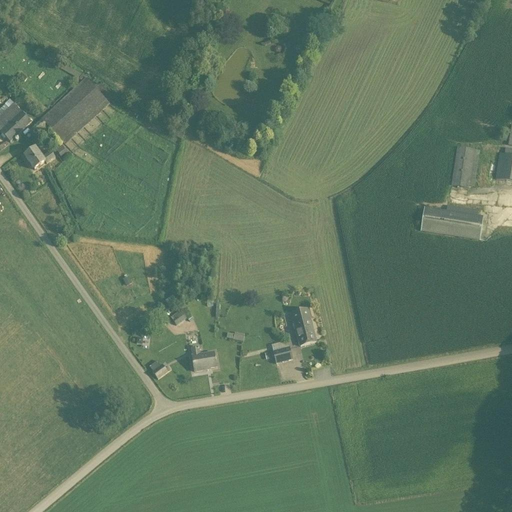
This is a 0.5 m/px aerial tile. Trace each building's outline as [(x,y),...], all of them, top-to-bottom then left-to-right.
[(65,146),(110,105),(98,93),(181,141),(184,136),(47,56),(44,61),(82,83),(41,120),(41,121),(32,129),(38,136),(48,128),(65,146)] [(21,73),(12,82),(19,88),(27,80),(21,73)] [(0,132),(10,144),(32,124),(13,105),(0,116),(0,132)] [(56,152),(60,158),(66,154),(62,147),(56,152)] [(457,148),(450,186),(468,189),(468,187),(474,188),(479,152),(457,148)] [(25,157),(34,171),(45,163),(47,165),(55,159),(51,153),(42,159),(36,149),(25,157)] [(495,181),(511,183),(511,157),(500,155),(495,181)] [(421,232),(479,241),(483,218),(425,210),(421,232)] [(173,276),(165,276),(165,284),(172,284),(173,276)] [(310,320),(311,320),(309,310),(290,315),(293,325),(294,324),(300,347),(316,343),(310,320)] [(180,312),(171,318),(172,320),(160,328),(165,335),(187,320),(180,312)] [(235,334),(234,341),(244,343),(245,336),(235,334)] [(292,361),(289,348),(273,353),(276,365),(292,361)] [(199,349),(191,349),(192,357),(194,373),(207,371),(206,370),(216,369),(214,354),(200,356),(199,349)] [(169,374),(163,367),(162,368),(157,362),(149,368),(154,374),(153,374),(158,382),(169,374)]
